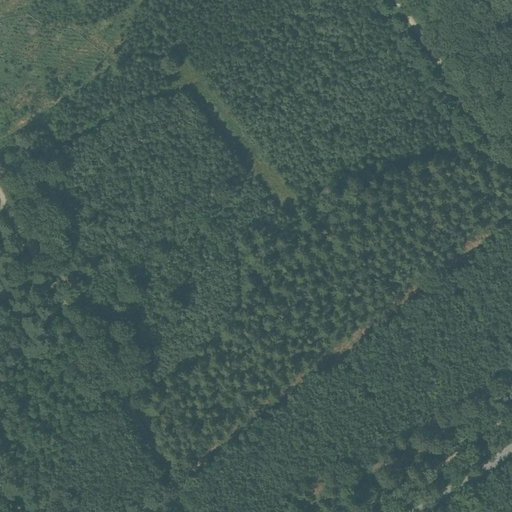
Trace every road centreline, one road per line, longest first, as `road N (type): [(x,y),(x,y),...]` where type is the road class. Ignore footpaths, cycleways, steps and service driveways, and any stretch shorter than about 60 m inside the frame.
road 1 (unknown): [(210,511),(0,156)]
road 2 (track): [(190,511),(15,224)]
road 3 (unknown): [(511,370),(422,415),(304,511)]
road 4 (track): [(396,0),(511,167)]
road 5 (track): [(361,511),(432,476),(476,433),(511,412)]
